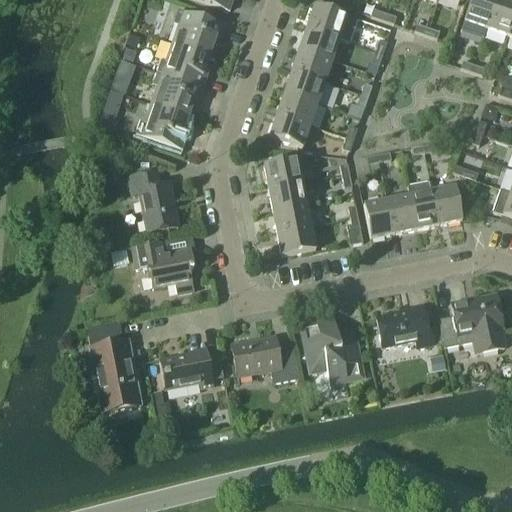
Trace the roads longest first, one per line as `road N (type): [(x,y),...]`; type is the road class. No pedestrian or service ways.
road 1 (unclassified): [(119,511),(356,460),(462,500),(511,509)]
road 2 (residential): [(245,311),(217,174),(275,0)]
road 3 (residential): [(245,311),(494,264),(511,270)]
